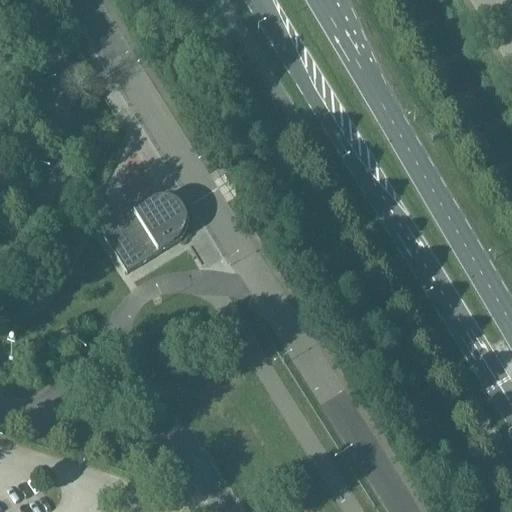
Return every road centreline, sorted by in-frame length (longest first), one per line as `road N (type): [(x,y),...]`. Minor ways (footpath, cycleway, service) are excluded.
road 1 (secondary): [(253,0),(511,417)]
road 2 (secondary): [(511,330),(316,0)]
